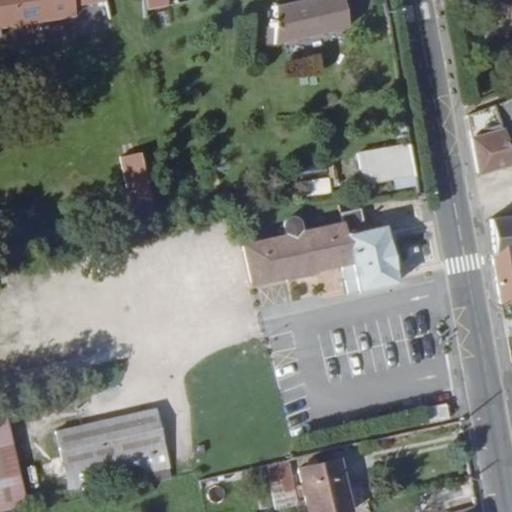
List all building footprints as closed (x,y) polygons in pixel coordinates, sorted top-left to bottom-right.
[(77,33),(107,28),(102,0),(0,0),(0,24),(74,13),(77,33)] [(132,0),(134,14),(171,7),(169,0),(132,0)] [(266,55),(339,37),(330,1),(267,18),(266,55)] [(279,80),(315,77),(313,58),(277,62),(279,80)] [(498,138),(500,148),(511,145),(511,105),(489,115),(493,139),(498,138)] [(460,144),(468,183),(506,172),(500,148),(498,138),(493,139),(489,115),(457,126),(460,144)] [(361,192),(412,183),(405,149),(355,160),(361,192)] [(298,180),(301,196),(329,192),(327,176),(298,180)] [(346,272),(352,304),(391,296),(381,240),(361,243),(357,221),(332,226),(334,236),(297,243),(297,237),(296,233),(295,230),(293,228),(289,227),(285,228),(282,229),(279,232),(278,236),(279,241),(279,248),(237,257),(245,293),(346,272)] [(487,235),(492,265),(511,261),(511,227),(486,231),(487,235)] [(487,285),(492,315),(511,312),(511,261),(492,265),(483,266),(487,285)] [(424,408),(426,423),(446,420),(444,405),(424,408)] [(58,511),(66,511),(158,489),(143,424),(44,449),(58,511)] [(0,511),(14,511),(0,454),(0,511)] [(342,511),(330,468),(290,479),(299,511),(342,511)]
